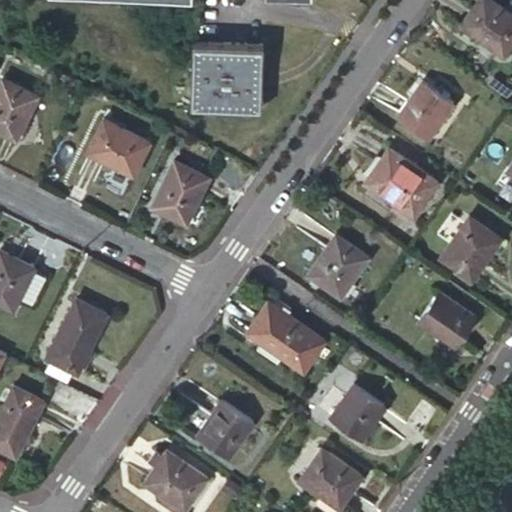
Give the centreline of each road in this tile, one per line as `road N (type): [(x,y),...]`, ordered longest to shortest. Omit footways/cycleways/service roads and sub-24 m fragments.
road 1 (residential): [(410,0),(205,290)]
road 2 (unknown): [(238,250),(472,414)]
road 3 (residential): [(205,290),(55,511)]
road 4 (residential): [(205,290),(0,187)]
road 5 (unclassified): [(404,511),(511,358)]
